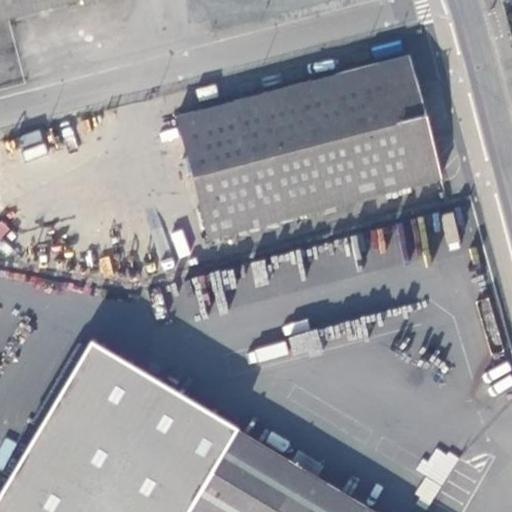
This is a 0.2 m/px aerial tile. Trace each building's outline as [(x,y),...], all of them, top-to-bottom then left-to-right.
[(0,0),(0,20),(10,17),(5,0),(0,0)] [(5,0),(10,17),(52,6),(74,0),(5,0)] [(175,114),(176,118),(181,138),(205,240),(440,178),(422,110),(407,53),(175,114)] [(181,138),(176,118),(151,123),(157,144),(181,138)] [(370,511),(90,343),(0,490),(0,511),(370,511)]
